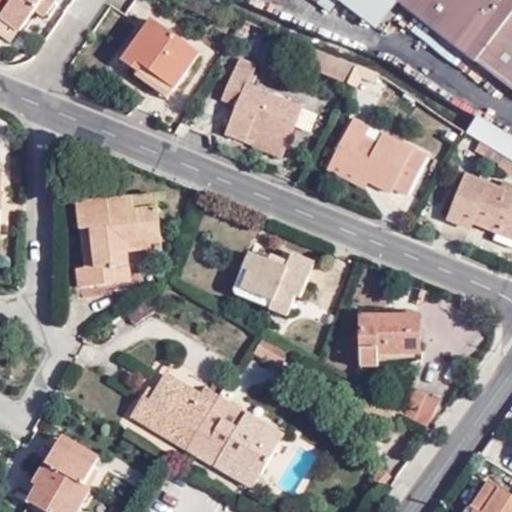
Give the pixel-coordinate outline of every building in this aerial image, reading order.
[(0,0),(0,18),(20,33),(35,12),(43,0),(0,0)] [(57,0),(43,0),(35,12),(45,18),(57,0)] [(511,0),(338,0),(344,4),(347,0),(394,0),(511,90),(511,0)] [(145,69),(176,91),(201,56),(152,21),(123,62),(141,75),(145,69)] [(349,86),(358,68),(318,50),(310,69),(349,86)] [(283,158),(303,108),(249,86),(257,66),(242,60),(225,101),(239,107),(227,135),(246,143),(247,141),(254,143),(253,146),(283,158)] [(168,101),(176,91),(145,69),(141,75),(137,79),(168,101)] [(305,110),(298,130),(312,135),(319,115),(305,110)] [(332,163),(371,184),(393,195),(395,190),(409,197),(430,156),(356,118),(332,163)] [(511,138),(477,118),(469,133),(511,158),(511,138)] [(498,151),(482,141),(475,153),(491,162),(498,151)] [(511,177),(511,175),(511,159),(505,156),(497,170),(511,177)] [(367,191),(371,184),(332,163),(328,171),(367,191)] [(498,234),(511,239),(511,183),(505,181),(502,190),(466,175),(448,220),(472,230),(475,225),(498,234)] [(97,267),(85,269),(78,270),(80,289),(131,284),(128,254),(127,244),(162,240),(157,197),(77,206),(80,230),(93,229),(97,267)] [(80,230),(85,269),(97,267),(93,229),(80,230)] [(511,245),(511,239),(498,234),(496,239),(511,245)] [(127,244),(128,254),(163,250),(162,240),(127,244)] [(274,302),(271,310),(288,317),(296,298),(301,300),(316,264),(294,255),(288,270),(249,254),(242,270),(249,273),(242,289),(274,302)] [(237,296),(271,310),(274,302),(242,289),(249,273),(242,270),(235,291),(237,296)] [(147,299),(126,313),(135,327),(156,313),(147,299)] [(421,316),(361,316),(362,368),(422,368),(421,316)] [(290,354),(264,338),(255,354),(281,369),(290,354)] [(189,451),(220,397),(205,389),(202,394),(167,373),(151,401),(144,397),(132,418),(189,451)] [(402,415),(431,431),(444,403),(412,388),(400,414),(402,415)] [(285,435),(220,397),(189,451),(253,489),(285,435)] [(400,414),(372,397),(357,417),(370,426),(374,421),(389,432),(391,433),(395,432),(396,431),(402,415),(400,414)] [(63,436),(58,445),(96,467),(101,456),(63,436)] [(96,467),(58,445),(36,486),(39,488),(30,504),(44,511),(79,511),(92,489),(86,486),(96,467)] [(382,489),(393,478),(384,469),(373,480),(382,489)] [(511,511),(511,500),(487,483),(469,507),(475,510),(474,511),(511,511)]
